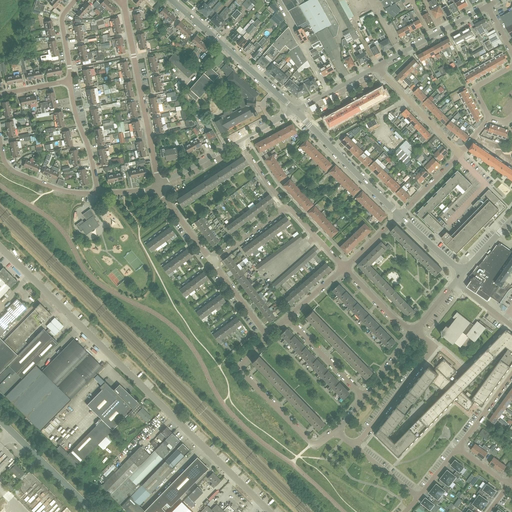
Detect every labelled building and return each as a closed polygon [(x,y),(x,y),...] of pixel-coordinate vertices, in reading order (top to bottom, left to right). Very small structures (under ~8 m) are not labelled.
[(35,6),(44,9),(45,6),(39,4),(40,1),(37,0),(35,6)] [(60,3),(56,0),(53,0),(50,4),(55,8),(60,3)] [(101,13),(107,10),(111,5),(105,0),(104,0),(101,5),(100,4),(96,8),(101,13)] [(202,13),(211,3),(213,1),(213,0),(210,0),(206,5),(202,1),(197,6),(200,9),(199,10),(202,12),(203,13),(202,13)] [(247,9),(247,8),(252,3),(248,0),(245,0),(242,4),(247,9)] [(288,11),(289,11),(299,5),(300,5),(296,0),(295,0),(285,6),(288,11)] [(303,0),(299,3),(300,5),(300,6),(308,21),(316,34),(317,33),(326,28),(310,0),(305,3),(303,0)] [(310,0),(326,28),(327,27),(331,26),(329,21),(326,17),(323,10),(317,0),(310,0)] [(317,0),(323,10),(329,6),(325,0),(317,0)] [(353,0),(341,0),(349,14),(358,9),(353,0)] [(396,4),(401,1),(400,0),(379,0),(382,1),(387,12),(394,18),(401,10),(397,7),(396,4)] [(432,0),(431,1),(434,6),(440,16),(444,14),(439,6),(439,7),(435,0),(432,0)] [(448,17),(452,15),(447,6),(448,5),(445,0),(442,0),(441,1),(445,7),(443,8),(448,17)] [(454,14),(458,11),(455,5),(456,4),(453,0),(448,0),(451,5),(449,6),(454,14)] [(213,1),(211,3),(202,13),(203,13),(203,14),(206,16),(212,10),(210,8),(215,3),(213,1)] [(440,16),(434,6),(431,1),(428,2),(432,10),(431,11),(436,19),(440,16)] [(87,3),(82,8),(86,13),(92,7),(87,3)] [(117,10),(111,5),(107,10),(112,15),(117,10)] [(289,11),(298,27),(301,25),(308,21),(300,6),(300,5),(299,5),(289,11)] [(333,13),(329,6),(323,10),(326,17),(333,13)] [(214,24),(223,14),(227,9),(225,7),(218,15),(217,15),(216,14),(210,20),(213,23),(214,23),(214,24)] [(86,13),(82,8),(76,14),(81,19),(86,13)] [(160,13),(166,18),(170,13),(164,8),(160,13)] [(227,8),(227,9),(223,14),(214,24),(215,23),(215,24),(218,27),(224,20),(227,17),(225,16),(230,11),(227,8)] [(511,8),(511,9),(511,10),(500,17),(506,28),(511,37),(511,8)] [(232,15),(236,19),(242,13),(237,9),(232,15)] [(432,21),(426,10),(423,11),(425,15),(423,16),(425,20),(427,23),(432,21)] [(376,18),(372,11),(360,18),(363,25),(376,18)] [(408,13),(412,20),(417,29),(422,26),(419,20),(416,22),(411,12),(408,13)] [(94,18),(94,19),(96,23),(103,20),(101,13),(99,15),(94,18)] [(134,14),(135,22),(142,20),(140,13),(134,14)] [(170,13),(166,18),(171,23),(172,22),(176,18),(170,13)] [(333,13),(326,17),(329,21),(336,18),(333,13)] [(282,15),(276,23),(279,25),(284,19),(282,15)] [(406,21),(406,22),(408,26),(412,32),(417,29),(412,20),(409,21),(407,17),(404,18),(406,21)] [(112,19),(113,26),(120,25),(119,18),(112,19)] [(340,25),(336,18),(329,21),(331,26),(334,31),(339,29),(340,25)] [(480,22),(486,33),(488,32),(486,28),(489,26),(485,19),(480,22)] [(143,28),(142,20),(135,22),(137,29),(143,28)] [(392,22),(398,32),(401,37),(406,35),(403,29),(400,30),(396,22),(397,21),(397,20),(392,22)] [(45,22),(47,30),(53,28),(52,21),(45,22)] [(298,27),(299,30),(296,32),(302,43),(309,40),(309,39),(316,35),(316,34),(308,21),(301,25),(298,27)] [(408,26),(406,22),(406,21),(403,22),(406,27),(403,29),(406,35),(412,32),(408,26)] [(186,27),(180,22),(175,27),(181,33),(186,27)] [(235,41),(236,40),(238,39),(241,36),(242,37),(244,35),(253,25),(250,22),(244,28),(243,29),(239,34),(236,31),(234,34),(231,37),(231,38),(232,40),(233,39),(235,41)] [(474,25),(477,30),(480,34),(482,37),(483,36),(483,35),(486,33),(480,22),(474,25)] [(74,26),(76,34),(82,33),(81,25),(74,26)] [(120,25),(113,26),(115,34),(122,33),(120,25)] [(242,38),(239,41),(237,43),(240,45),(239,46),(241,47),(242,48),(247,42),(246,40),(250,35),(256,28),(253,25),(244,35),(245,35),(243,37),(242,37),(242,38)] [(337,36),(339,29),(334,31),(331,26),(327,27),(333,38),(337,36)] [(186,27),(181,33),(187,37),(187,38),(191,33),(186,27)] [(265,69),(268,65),(272,61),(286,46),(290,50),(288,54),(291,59),(295,64),(299,69),(302,66),(307,61),(299,45),(294,38),(291,32),(289,27),(264,54),(257,62),(265,69)] [(321,41),(324,46),(332,61),(335,59),(331,51),(338,47),(333,38),(327,27),(326,28),(317,33),(321,41)] [(470,27),(465,29),(470,38),(474,35),(470,27)] [(461,32),(465,40),(470,38),(465,29),(461,32)] [(355,30),(350,33),(353,39),(358,36),(355,30)] [(380,33),(382,38),(389,49),(393,47),(389,39),(386,40),(382,32),(380,33)] [(465,40),(461,32),(456,34),(461,43),(465,40)] [(492,43),(494,47),(494,48),(502,43),(496,32),(488,36),(492,43)] [(84,40),(82,33),(76,34),(77,41),(84,40)] [(353,39),(350,33),(345,35),(344,36),(346,38),(347,41),(353,39)] [(384,51),(389,49),(382,38),(380,33),(378,34),(383,43),(380,44),(384,51)] [(456,45),(461,43),(456,34),(452,37),(456,45)] [(270,35),(266,40),(262,44),(264,46),(269,42),(268,41),(272,36),(270,35)] [(192,41),(197,47),(202,42),(196,36),(193,39),(192,41)] [(189,39),(187,38),(187,37),(185,39),(183,42),(182,41),(180,44),(183,46),(185,44),(189,39)] [(111,40),(112,43),(114,42),(115,47),(117,46),(124,45),(123,38),(116,39),(111,40)] [(449,38),(443,41),(449,52),(451,51),(449,46),(452,44),(449,38)] [(146,40),(139,42),(141,49),(147,48),(146,40)] [(49,42),(50,49),(57,48),(56,41),(49,42)] [(312,45),(314,49),(317,48),(320,46),(321,48),(324,46),(321,41),(320,41),(312,45)] [(368,45),(370,49),(374,56),(380,53),(376,46),(374,42),(373,41),(370,42),(371,44),(368,45)] [(446,51),(447,53),(449,56),(451,55),(449,52),(443,41),(438,44),(442,50),(443,53),(446,51)] [(207,47),(202,42),(197,47),(203,52),(205,50),(207,47)] [(254,48),(257,50),(261,45),(257,42),(254,45),(250,42),(244,49),(249,54),(254,48)] [(438,44),(433,47),(436,53),(442,50),(438,44)] [(80,54),(86,53),(85,45),(78,46),(80,54)] [(124,45),(117,46),(119,54),(126,53),(124,45)] [(256,60),(257,59),(261,55),(259,53),(264,48),(262,46),(252,57),(253,57),(254,58),(254,59),(255,60),(256,60)] [(357,47),(359,50),(365,62),(369,59),(365,52),(362,53),(359,46),(357,47)] [(360,64),(365,62),(359,50),(357,47),(355,48),(359,55),(356,57),(360,64)] [(431,56),(436,53),(433,47),(428,49),(431,56)] [(59,56),(57,48),(50,49),(48,50),(49,56),(41,57),(42,63),(51,61),(51,60),(52,61),(58,59),(58,56),(59,56)] [(431,64),(428,57),(431,56),(428,49),(423,52),(426,58),(427,60),(429,63),(430,65),(431,65),(431,64)] [(99,50),(96,51),(97,57),(95,57),(96,61),(104,59),(103,52),(102,52),(101,50),(99,50)] [(90,52),(86,53),(80,54),(81,61),(88,60),(92,59),(92,58),(93,58),(91,51),(90,52)] [(352,66),(355,65),(353,61),(354,61),(351,57),(349,52),(346,53),(349,58),(345,60),(349,68),(350,67),(351,68),(352,67),(352,66)] [(423,52),(418,55),(418,56),(421,61),(424,60),(426,58),(423,52)] [(497,56),(502,64),(507,61),(505,58),(507,57),(505,54),(503,55),(502,53),(497,56)] [(174,54),(169,59),(176,65),(177,65),(182,70),(181,70),(189,77),(194,72),(190,69),(191,67),(179,55),(178,57),(174,54)] [(324,55),(321,57),(327,68),(329,73),(334,70),(330,63),(328,64),(325,59),(326,59),(324,55)] [(497,56),(491,59),(496,67),(502,64),(497,56)] [(324,76),(329,73),(327,68),(321,57),(318,58),(320,62),(321,61),(324,66),(320,68),(324,76)] [(414,59),(410,63),(415,68),(416,70),(418,72),(420,74),(422,73),(419,69),(421,67),(419,64),(414,59)] [(491,71),(496,67),(491,59),(486,62),(491,71)] [(121,63),(122,70),(129,69),(127,61),(121,63)] [(307,61),(302,66),(304,70),(310,66),(307,61)] [(486,62),(480,65),(485,74),(491,71),(486,62)] [(254,116),(257,114),(256,111),(255,111),(254,110),(254,109),(255,109),(256,98),(255,98),(256,97),(257,96),(260,93),(256,90),(255,91),(234,73),(235,71),(226,63),(220,70),(228,76),(225,80),(242,95),(239,98),(235,98),(235,104),(238,104),(241,108),(233,112),(231,109),(223,113),(224,114),(218,117),(219,119),(214,122),(220,133),(228,129),(253,115),(254,116)] [(269,72),(271,74),(278,65),(276,63),(274,65),(272,64),(267,70),(267,71),(269,73),(269,72)] [(410,63),(406,67),(410,72),(415,68),(410,63)] [(280,67),(278,65),(271,74),(272,75),(274,77),(274,76),(275,77),(277,75),(280,71),(278,69),(280,67)] [(480,65),(475,68),(480,77),(485,74),(480,65)] [(61,67),(53,69),(55,75),(62,74),(61,67)] [(217,74),(210,67),(204,73),(203,73),(204,74),(190,89),(189,89),(190,90),(187,93),(196,101),(199,98),(200,98),(199,98),(213,82),(214,82),(213,82),(219,75),(217,74)] [(411,77),(413,75),(410,72),(406,67),(402,71),(406,76),(408,78),(412,82),(413,81),(412,80),(410,78),(411,77)] [(84,78),(91,77),(95,76),(94,68),(83,70),(84,78)] [(475,68),(469,71),(474,80),(480,77),(475,68)] [(55,75),(53,69),(46,70),(47,77),(55,75)] [(130,76),(129,69),(122,70),(124,78),(130,76)] [(41,71),(33,73),(35,79),(42,78),(41,71)] [(281,71),(277,75),(275,78),(276,78),(276,79),(277,80),(278,80),(279,81),(285,75),(281,71)] [(412,82),(408,78),(406,76),(402,71),(397,76),(402,81),(403,79),(410,86),(408,87),(411,90),(415,86),(412,83),(413,83),(412,82)] [(467,84),(474,80),(469,71),(464,74),(467,80),(465,81),(467,84)] [(27,81),(35,79),(33,73),(26,74),(27,81)] [(283,84),(284,84),(291,76),(287,73),(285,75),(279,81),(281,82),(280,83),(282,84),(283,84)] [(21,75),(14,77),(15,83),(22,82),(21,75)] [(7,85),(15,83),(14,77),(6,78),(7,85)] [(93,84),(91,77),(84,78),(86,85),(93,84)] [(314,78),(314,77),(312,78),(312,79),(312,80),(310,81),(314,89),(316,88),(318,87),(318,86),(319,86),(321,84),(318,80),(316,82),(314,78)] [(288,89),(294,83),(294,82),(296,80),(294,79),(292,81),(290,79),(285,86),(285,87),(287,88),(288,89)] [(305,83),(309,90),(310,91),(311,91),(313,90),(312,89),(314,89),(310,81),(305,83)] [(105,94),(111,93),(110,86),(109,83),(103,85),(105,94)] [(163,91),(161,83),(155,85),(156,92),(163,91)] [(294,83),(288,89),(290,91),(291,92),(292,92),(292,93),(298,86),(294,83)] [(110,86),(111,93),(118,92),(118,90),(116,90),(115,85),(110,86)] [(299,98),(301,96),(299,91),(302,89),(300,87),(301,86),(301,85),(299,86),(300,87),(299,87),(298,86),(292,93),(293,93),(293,94),(294,95),(295,95),(295,96),(297,98),(297,97),(298,97),(299,98)] [(304,85),(301,86),(300,87),(302,89),(299,91),(301,96),(303,95),(304,94),(305,94),(308,92),(305,88),(304,85)] [(464,91),(460,93),(458,94),(461,99),(469,95),(465,87),(463,89),(464,91)] [(382,88),(374,92),(379,101),(388,96),(385,91),(384,92),(382,88)] [(414,93),(418,97),(424,91),(423,91),(422,90),(421,91),(418,88),(414,93)] [(134,96),(133,89),(126,90),(128,98),(134,96)] [(424,91),(418,97),(422,101),(427,97),(424,94),(426,93),(424,92),(424,91)] [(47,94),(48,101),(55,100),(54,92),(47,94)] [(171,101),(175,100),(174,96),(175,96),(175,92),(166,93),(167,98),(170,97),(171,101)] [(363,110),(379,101),(374,92),(367,96),(363,98),(358,101),(363,110)] [(461,99),(464,105),(472,100),(469,95),(461,99)] [(35,96),(28,98),(29,104),(37,103),(35,96)] [(95,96),(88,98),(90,105),(96,104),(95,96)] [(22,106),(29,104),(28,98),(20,99),(22,106)] [(433,101),(433,100),(432,100),(431,101),(428,98),(423,103),(427,107),(433,101)] [(433,101),(427,107),(432,111),(436,107),(434,104),(435,103),(438,101),(436,100),(435,98),(433,100),(433,101)] [(55,100),(48,101),(39,103),(41,108),(41,111),(42,113),(44,112),(44,108),(50,107),(50,109),(57,107),(55,100)] [(472,100),(464,105),(467,110),(475,106),(472,100)] [(129,103),(130,110),(137,109),(135,101),(129,103)] [(358,101),(351,105),(350,105),(350,106),(349,107),(348,106),(348,107),(347,107),(348,107),(342,110),(347,119),(363,110),(358,101)] [(201,112),(208,118),(209,119),(210,117),(195,104),(194,106),(201,112)] [(467,110),(470,116),(478,111),(475,106),(467,110)] [(442,110),(441,109),(440,108),(439,109),(436,107),(432,111),(436,115),(442,110)] [(91,110),(92,118),(99,116),(97,109),(91,110)] [(138,116),(137,109),(130,110),(132,117),(138,116)] [(402,113),(406,118),(410,113),(406,109),(402,113)] [(339,123),(347,119),(342,110),(336,114),(335,114),(334,114),(335,115),(333,116),(332,115),(332,116),(326,119),(330,128),(339,123)] [(442,110),(436,115),(440,120),(445,115),(443,113),(444,112),(442,111),(442,110)] [(473,121),(475,120),(476,122),(479,120),(478,119),(481,117),(478,111),(470,116),(473,121)] [(55,113),(57,120),(63,119),(62,112),(55,113)] [(205,122),(208,118),(201,112),(198,116),(205,122)] [(410,113),(406,118),(410,122),(415,118),(410,113)] [(445,115),(440,120),(444,124),(449,119),(450,118),(452,117),(450,115),(448,117),(447,118),(445,115)] [(408,128),(410,130),(419,122),(415,118),(410,122),(412,124),(408,128)] [(65,127),(63,119),(57,120),(58,128),(65,127)] [(374,119),(366,123),(369,128),(377,124),(374,119)] [(446,126),(451,130),(455,125),(458,122),(456,120),(455,122),(454,122),(454,123),(451,121),(446,126)] [(6,123),(8,130),(14,129),(18,128),(17,121),(6,123)] [(123,122),(122,122),(116,123),(118,133),(123,132),(125,132),(123,122)] [(423,126),(419,122),(410,130),(412,132),(416,128),(419,130),(423,126)] [(209,141),(216,137),(213,131),(210,125),(209,125),(208,124),(206,125),(209,130),(208,130),(209,131),(205,133),(209,141)] [(283,129),(272,135),(271,135),(268,136),(269,137),(255,144),(259,152),(262,151),(266,159),(264,160),(278,181),(286,176),(272,155),(269,156),(265,150),(290,136),(297,132),(292,124),(286,128),(285,127),(284,128),(283,128),(283,129)] [(488,134),(494,136),(497,126),(491,124),(490,128),(488,128),(487,131),(488,131),(488,134)] [(455,125),(451,130),(456,134),(460,129),(455,125)] [(417,137),(419,139),(427,130),(423,126),(419,130),(421,133),(417,137)] [(500,137),(502,128),(497,126),(494,136),(500,137)] [(358,127),(350,132),(355,137),(361,130),(358,127)] [(502,128),(500,137),(506,139),(509,130),(502,128)] [(95,130),(96,138),(103,136),(101,129),(95,130)] [(460,138),(465,132),(465,131),(465,130),(464,130),(463,131),(460,129),(456,134),(460,138)] [(421,141),(425,137),(427,139),(431,135),(427,130),(419,139),(421,141)] [(63,132),(64,140),(71,138),(69,131),(63,132)] [(403,138),(402,137),(396,131),(394,133),(400,139),(401,140),(403,138)] [(124,139),(123,132),(118,133),(120,144),(125,142),(135,140),(134,137),(124,139)] [(465,132),(460,138),(465,141),(469,136),(465,132)] [(36,141),(36,145),(40,144),(39,135),(30,136),(31,140),(31,141),(36,141)] [(104,144),(103,136),(96,138),(98,145),(104,144)] [(347,136),(346,137),(341,142),(346,146),(351,140),(347,136)] [(71,138),(64,140),(66,147),(73,146),(71,138)] [(192,143),(194,149),(201,145),(198,140),(192,143)] [(300,147),(313,159),(319,152),(314,147),(314,146),(313,145),(312,145),(306,140),(300,147)] [(346,146),(350,150),(356,144),(351,140),(346,146)] [(10,143),(12,150),(18,149),(17,141),(10,143)] [(358,141),(356,144),(350,150),(354,154),(363,145),(358,141)] [(406,141),(400,147),(409,157),(410,158),(414,155),(412,153),(408,149),(411,146),(406,141)] [(473,154),(474,154),(479,146),(474,142),(468,150),(472,153),(471,153),(473,154)] [(188,153),(194,149),(192,143),(184,147),(188,153)] [(438,150),(444,156),(448,151),(446,149),(447,148),(444,144),(438,150)] [(354,154),(358,158),(364,152),(362,151),(365,148),(363,145),(354,154)] [(440,160),(444,156),(438,150),(433,146),(431,148),(435,153),(434,154),(440,160)] [(492,155),(479,146),(474,154),(479,158),(481,159),(487,163),(492,155)] [(169,148),(164,149),(160,149),(161,153),(162,157),(164,156),(164,158),(166,158),(166,161),(177,159),(176,154),(178,153),(177,147),(174,148),(174,149),(169,150),(169,148)] [(392,155),(395,157),(403,165),(410,158),(409,157),(400,147),(392,155)] [(99,150),(100,157),(107,156),(105,149),(99,150)] [(144,149),(138,150),(139,158),(146,157),(144,149)] [(71,152),(72,159),(79,157),(77,150),(71,152)] [(319,152),(313,159),(325,171),(332,165),(326,159),(327,159),(326,158),(325,157),(324,157),(319,152)] [(368,156),(364,152),(358,158),(362,162),(368,156)] [(423,156),(427,159),(435,168),(439,163),(434,158),(431,155),(429,158),(425,154),(423,156)] [(494,168),(500,172),(505,164),(492,155),(487,163),(492,167),(494,168)] [(108,164),(107,156),(100,157),(102,165),(108,164)] [(177,199),(177,200),(182,207),(183,209),(214,188),(215,190),(219,187),(218,185),(249,165),(248,163),(243,156),(242,156),(243,157),(241,159),(240,158),(233,162),(234,164),(231,165),(230,164),(231,166),(228,167),(227,166),(221,171),(221,172),(219,174),(218,172),(218,173),(218,174),(216,176),(215,174),(211,177),(212,177),(209,179),(208,179),(205,181),(206,182),(203,184),(202,183),(203,184),(200,186),(199,185),(192,189),(193,191),(191,192),(190,191),(189,191),(190,193),(188,194),(187,193),(180,198),(181,199),(178,201),(177,199)] [(373,161),(368,156),(362,162),(367,167),(373,161)] [(79,157),(72,159),(74,166),(80,165),(79,157)] [(431,172),(435,168),(427,159),(423,164),(425,166),(431,172)] [(24,166),(31,169),(33,163),(26,160),(24,166)] [(369,167),(373,171),(379,165),(375,161),(369,167)] [(33,163),(31,169),(38,172),(40,166),(36,164),(33,163)] [(505,176),(507,177),(511,180),(511,169),(505,164),(500,172),(505,175),(505,176)] [(329,172),(341,184),(348,177),(342,172),(343,172),(342,171),(342,170),(341,170),(340,170),(335,165),(332,169),(329,172)] [(383,170),(379,165),(373,171),(377,176),(383,170)] [(42,174),(50,177),(52,171),(48,169),(45,168),(44,169),(42,174)] [(418,168),(417,170),(425,178),(429,174),(423,168),(421,171),(418,168)] [(79,170),(80,178),(87,177),(85,169),(79,170)] [(145,169),(138,170),(139,177),(146,175),(145,169)] [(377,176),(382,180),(387,174),(383,170),(377,176)] [(416,181),(418,179),(421,182),(425,178),(417,170),(413,174),(411,173),(410,175),(412,177),(414,179),(416,181)] [(423,206),(418,211),(419,212),(417,215),(426,223),(427,222),(431,225),(430,227),(435,232),(436,231),(438,233),(444,227),(447,224),(442,219),(440,222),(431,213),(458,184),(465,191),(472,184),(458,170),(455,173),(456,175),(452,178),(451,177),(446,183),(447,184),(443,188),(442,187),(436,192),(438,194),(434,197),(433,196),(427,202),(428,203),(425,207),(423,206)] [(59,173),(52,171),(50,177),(57,180),(59,173)] [(122,173),(115,175),(116,181),(124,180),(122,173)] [(382,180),(386,184),(392,178),(387,174),(382,180)] [(109,183),(116,181),(115,175),(107,176),(109,183)] [(87,177),(80,178),(82,186),(88,184),(87,177)] [(356,193),(360,189),(355,184),(355,183),(354,182),(353,182),(348,177),(341,184),(353,196),(356,193)] [(386,184),(390,188),(396,182),(392,178),(386,184)] [(282,186),(294,198),(301,192),(290,179),(282,186)] [(390,188),(394,192),(398,189),(400,186),(396,182),(390,188)] [(396,194),(400,198),(406,192),(402,188),(396,194)] [(441,238),(445,242),(454,250),(453,251),(456,253),(457,254),(486,224),(488,226),(489,224),(490,225),(493,222),(492,221),(507,207),(493,193),(492,193),(491,192),(492,192),(489,189),(481,198),(483,200),(481,203),(478,200),(473,206),(476,209),(476,208),(477,209),(451,236),(447,232),(441,238)] [(367,196),(362,191),(355,198),(368,210),(374,203),(369,198),(369,197),(368,196),(367,196)] [(313,204),(301,192),(294,198),(306,211),(313,204)] [(406,192),(400,198),(405,202),(410,196),(407,193),(406,192)] [(264,198),(269,204),(274,201),(268,193),(266,195),(267,196),(264,198)] [(264,208),(269,204),(264,198),(260,202),(264,208)] [(260,202),(255,205),(259,212),(264,208),(260,202)] [(380,222),(387,215),(381,210),(382,210),(381,209),(380,208),(379,208),(374,203),(368,210),(374,216),(380,222)] [(255,215),(259,212),(255,205),(250,209),(255,215)] [(307,212),(319,225),(326,219),(314,206),(307,212)] [(83,216),(87,221),(84,223),(82,220),(75,225),(81,232),(83,230),(86,234),(98,225),(94,219),(94,218),(94,216),(95,215),(90,209),(83,214),(83,216)] [(250,209),(245,213),(250,219),(255,215),(250,209)] [(245,222),(250,219),(245,213),(240,216),(245,222)] [(245,222),(240,216),(236,220),(240,226),(245,222)] [(286,227),(291,223),(286,216),(283,218),(281,217),(279,218),(281,220),(286,227)] [(195,222),(198,227),(205,222),(201,217),(195,222)] [(337,231),(326,219),(319,225),(331,237),(337,231)] [(235,229),(240,226),(236,220),(231,223),(235,229)] [(281,230),(286,227),(281,220),(278,222),(276,220),(274,222),(276,224),(281,230)] [(208,227),(205,222),(198,227),(202,232),(208,227)] [(230,233),(235,229),(231,223),(226,227),(230,233)] [(364,223),(352,235),(359,242),(371,230),(364,223)] [(276,234),(281,230),(276,224),(273,226),(271,224),(269,225),(271,227),(276,234)] [(396,237),(397,239),(404,232),(397,225),(390,232),(396,237)] [(166,231),(165,231),(169,237),(175,233),(170,227),(168,229),(166,227),(164,229),(166,231)] [(206,237),(212,232),(213,231),(212,229),(210,230),(208,227),(202,232),(206,237)] [(265,229),(266,231),(271,238),(276,234),(271,227),(268,229),(266,227),(265,229)] [(165,240),(169,237),(165,231),(163,233),(161,231),(159,232),(161,234),(160,235),(165,240)] [(266,241),(271,238),(266,231),(263,233),(261,231),(260,232),(261,234),(266,241)] [(215,237),(212,232),(206,237),(209,242),(215,237)] [(404,232),(397,239),(405,247),(412,240),(404,232)] [(255,236),(256,238),(262,245),(266,241),(261,234),(259,236),(257,235),(255,236)] [(156,235),(154,236),(156,238),(155,238),(160,244),(165,240),(160,235),(158,236),(156,235)] [(346,254),(359,242),(352,235),(340,246),(340,247),(339,247),(346,254)] [(209,242),(213,246),(219,242),(215,237),(209,242)] [(155,248),(160,244),(155,238),(153,240),(151,238),(150,239),(151,242),(155,248)] [(252,238),(250,240),(252,242),(257,248),(262,245),(256,238),(254,240),(252,238)] [(284,245),(288,250),(290,248),(286,243),(286,244),(283,240),(282,241),(284,245)] [(405,247),(413,254),(419,247),(412,240),(405,247)] [(151,251),(155,248),(151,242),(148,244),(146,242),(145,243),(146,245),(147,246),(151,251)] [(257,248),(252,242),(249,244),(247,242),(245,243),(247,245),(252,252),(254,255),(259,251),(257,248)] [(358,265),(365,273),(409,318),(418,310),(416,307),(413,310),(370,265),(374,261),(378,264),(384,258),(381,255),(388,248),(389,250),(392,247),(388,244),(386,246),(382,242),(358,265)] [(511,251),(500,243),(497,246),(493,251),(492,251),(487,256),(484,261),(483,261),(478,266),(474,272),(473,271),(468,277),(471,279),(471,280),(470,282),(469,283),(467,286),(467,287),(487,301),(488,301),(487,300),(489,297),(490,297),(499,285),(495,283),(499,277),(510,285),(511,282),(511,251)] [(244,247),(242,245),(240,247),(242,249),(247,256),(252,252),(247,245),(244,247)] [(421,261),(427,255),(419,247),(413,254),(421,261)] [(313,257),(317,253),(313,248),(308,252),(313,257)] [(182,250),(180,251),(182,253),(187,260),(192,256),(187,249),(184,251),(182,250)] [(313,257),(308,252),(304,256),(308,261),(313,257)] [(182,264),(187,260),(182,253),(179,255),(177,253),(176,255),(177,257),(182,264)] [(223,260),(226,265),(233,260),(229,255),(223,260)] [(427,255),(421,261),(428,269),(435,262),(427,255)] [(304,265),(308,261),(304,256),(299,260),(304,265)] [(175,259),(172,257),(171,258),(172,260),(172,261),(177,267),(182,264),(177,257),(175,259)] [(170,262),(168,260),(166,262),(168,264),(167,264),(172,271),(177,267),(172,261),(170,262)] [(233,260),(226,265),(230,270),(236,265),(233,260)] [(304,265),(299,260),(295,264),(299,269),(304,265)] [(259,271),(261,270),(258,264),(256,262),(252,265),(254,267),(255,266),(259,271)] [(428,269),(430,271),(436,276),(442,270),(435,262),(428,269)] [(326,273),(331,269),(326,263),(321,267),(326,273)] [(167,275),(172,271),(167,264),(165,266),(163,264),(161,266),(163,268),(162,268),(167,275)] [(294,273),(299,269),(295,264),(290,268),(294,273)] [(230,270),(234,275),(240,270),(236,265),(230,270)] [(3,267),(0,270),(0,277),(11,288),(17,281),(3,267)] [(322,277),(326,273),(321,267),(317,271),(322,277)] [(286,272),(290,277),(294,273),(290,268),(286,272)] [(234,275),(237,280),(243,275),(240,270),(234,275)] [(317,281),(322,277),(317,271),(312,275),(317,281)] [(199,272),(197,273),(199,276),(198,276),(204,283),(206,281),(208,283),(209,282),(210,284),(212,283),(204,272),(201,274),(199,272)] [(285,281),(290,277),(286,272),(281,276),(285,281)] [(241,285),(247,280),(243,275),(237,280),(241,285)] [(308,279),(313,285),(317,281),(312,275),(308,279)] [(198,286),(204,283),(198,276),(196,278),(194,276),(192,277),(194,279),(193,280),(198,286)] [(281,285),(285,281),(281,276),(276,280),(281,285)] [(0,277),(0,298),(11,288),(0,277)] [(511,282),(510,285),(499,277),(495,283),(499,285),(490,297),(500,303),(508,291),(510,289),(511,289),(511,287),(511,282)] [(194,290),(198,286),(193,280),(191,281),(189,279),(188,281),(189,283),(194,290)] [(308,289),(313,285),(308,279),(303,283),(308,289)] [(241,285),(244,289),(251,285),(247,280),(241,285)] [(276,289),(281,285),(276,280),(272,284),(276,289)] [(184,286),(189,293),(194,290),(189,283),(186,285),(184,283),(183,284),(184,286)] [(308,289),(303,283),(299,287),(304,293),(308,289)] [(350,296),(339,284),(333,291),(337,295),(335,297),(337,300),(340,298),(344,302),(350,296)] [(244,289),(248,294),(254,290),(251,285),(244,289)] [(184,297),(189,293),(184,286),(182,288),(180,287),(178,288),(179,290),(184,297)] [(299,296),(304,293),(299,287),(294,291),(299,296)] [(254,290),(248,294),(252,299),(258,294),(254,290)] [(299,296),(294,291),(289,295),(295,300),(299,296)] [(227,304),(225,301),(220,294),(218,296),(216,295),(214,296),(215,298),(220,305),(223,303),(224,306),(227,304)] [(252,299),(255,304),(262,299),(258,294),(252,299)] [(290,304),(295,300),(289,295),(285,299),(290,304)] [(351,309),(355,314),(362,308),(350,296),(344,302),(348,307),(346,309),(349,312),(351,309)] [(0,335),(5,330),(17,319),(27,308),(24,305),(24,304),(24,303),(24,302),(23,302),(22,302),(21,302),(17,298),(7,309),(8,310),(0,317),(0,335)] [(216,308),(220,305),(215,298),(213,300),(211,298),(209,300),(211,302),(210,302),(216,308)] [(265,304),(262,299),(255,304),(259,309),(265,304)] [(211,312),(216,308),(210,302),(208,304),(206,302),(204,303),(206,305),(211,312)] [(35,309),(14,331),(24,341),(51,313),(40,303),(34,308),(35,309)] [(259,309),(262,314),(269,309),(265,304),(259,309)] [(201,309),(206,316),(211,312),(206,305),(203,307),(201,306),(199,307),(201,309)] [(373,320),(362,308),(355,314),(360,318),(357,321),(360,324),(363,321),(367,326),(373,320)] [(201,319),(206,316),(201,309),(198,311),(196,309),(194,310),(196,313),(201,319)] [(262,314),(266,318),(272,314),(269,309),(262,314)] [(305,317),(332,345),(365,379),(372,372),(312,311),(305,317)] [(475,342),(486,328),(479,322),(477,321),(474,325),(457,312),(453,318),(455,319),(449,327),(446,326),(443,330),(442,331),(441,330),(442,331),(441,332),(441,333),(441,334),(442,335),(442,336),(442,337),(443,336),(453,344),(455,343),(473,357),(461,347),(469,337),(475,342)] [(272,314),(266,318),(270,323),(276,318),(272,314)] [(242,323),(237,317),(234,319),(232,317),(231,318),(232,320),(232,321),(237,328),(242,323)] [(486,328),(492,333),(496,327),(483,317),(479,322),(486,328)] [(46,325),(49,328),(46,331),(48,334),(50,332),(51,330),(56,334),(64,326),(58,320),(56,322),(53,319),(46,325)] [(374,333),(378,337),(385,331),(373,320),(367,326),(371,330),(368,332),(371,335),(374,333)] [(232,331),(237,328),(232,321),(229,323),(227,321),(226,322),(227,324),(227,325),(232,331)] [(227,334),(232,331),(227,325),(225,326),(223,324),(221,326),(223,328),(222,328),(227,334)] [(222,338),(227,334),(222,328),(220,330),(218,328),(216,329),(218,331),(222,338)] [(34,356),(52,337),(48,334),(46,331),(43,329),(25,347),(34,356)] [(287,329),(280,335),(284,339),(282,342),(285,345),(287,342),(292,347),(298,341),(287,329)] [(386,421),(384,423),(384,424),(381,426),(380,429),(379,429),(377,431),(375,434),(377,436),(397,455),(398,457),(401,455),(401,454),(406,449),(408,447),(409,446),(411,444),(413,442),(416,439),(418,437),(421,434),(423,432),(425,429),(428,427),(430,424),(432,422),(433,422),(435,420),(437,417),(438,417),(440,415),(442,412),(445,410),(447,407),(450,405),(452,402),(455,399),(457,400),(456,401),(468,411),(472,405),(474,403),(472,401),(473,400),(475,402),(479,404),(481,406),(483,403),(485,401),(486,400),(488,398),(490,395),(492,392),(494,390),(494,389),(496,387),(498,384),(500,381),(502,378),(504,375),(506,373),(506,372),(508,370),(510,367),(511,364),(511,333),(506,330),(494,342),(492,344),(489,347),(487,349),(485,351),(482,354),(480,356),(477,359),(475,362),(472,364),(470,366),(468,369),(464,372),(460,377),(455,372),(457,371),(444,359),(436,367),(436,368),(434,371),(429,367),(423,374),(420,377),(418,380),(416,383),(414,385),(412,388),(410,391),(407,394),(405,396),(403,399),(401,402),(399,405),(397,407),(394,410),(392,412),(392,413),(390,416),(388,418),(386,421)] [(14,331),(4,341),(0,337),(0,372),(27,344),(24,341),(14,331)] [(213,335),(218,342),(222,338),(218,331),(215,333),(213,331),(211,333),(213,335)] [(396,343),(385,331),(378,337),(382,342),(380,344),(383,347),(385,345),(390,349),(396,343)] [(52,337),(34,356),(17,374),(21,378),(22,379),(58,343),(52,337)] [(40,430),(102,367),(73,339),(41,372),(35,366),(5,397),(40,430)] [(299,354),(303,358),(310,352),(298,341),(292,347),(296,351),(293,354),(296,356),(299,354)] [(34,356),(25,347),(8,365),(17,374),(34,356)] [(321,364),(310,352),(303,358),(307,363),(305,365),(307,368),(310,366),(314,370),(321,364)] [(252,363),(256,367),(257,368),(286,398),(313,426),(318,430),(324,424),(258,356),(252,363)] [(321,377),(325,382),(332,376),(321,364),(314,370),(318,375),(316,377),(319,380),(321,377)] [(17,374),(9,366),(8,365),(0,374),(0,391),(4,395),(21,378),(17,374)] [(333,389),(337,393),(344,387),(332,376),(325,382),(330,386),(327,389),(330,391),(333,389)] [(102,420),(102,419),(108,425),(110,423),(114,427),(133,409),(132,408),(137,403),(125,391),(124,391),(121,388),(119,390),(117,388),(114,391),(105,382),(100,387),(102,390),(87,405),(102,420)] [(349,393),(344,387),(337,393),(341,398),(339,400),(340,402),(349,393)] [(505,409),(509,404),(504,400),(500,405),(505,409)] [(145,406),(140,402),(127,415),(131,418),(137,413),(146,421),(145,422),(148,425),(152,421),(149,418),(150,417),(151,416),(143,409),(145,406)] [(501,414),(505,409),(500,405),(496,410),(501,414)] [(501,414),(496,410),(493,415),(498,419),(501,414)] [(494,424),(498,419),(493,415),(489,420),(494,424)] [(79,464),(114,427),(110,423),(108,425),(102,419),(102,420),(68,454),(79,464)] [(166,437),(171,432),(166,427),(157,436),(162,441),(166,437)] [(488,440),(491,435),(483,429),(479,434),(488,440)] [(150,455),(128,477),(124,481),(110,495),(121,506),(130,497),(135,492),(132,489),(163,458),(162,458),(180,440),(172,433),(150,455)] [(165,461),(172,468),(190,450),(182,443),(165,461)] [(479,444),(478,446),(475,444),(471,450),(477,454),(481,448),(482,447),(479,444)] [(482,447),(481,448),(477,454),(483,459),(488,453),(485,451),(487,448),(483,445),(482,447)] [(105,483),(102,485),(101,486),(110,495),(128,477),(150,455),(140,446),(118,469),(105,483)] [(497,449),(495,449),(492,454),(494,455),(494,456),(500,448),(498,447),(497,449)] [(489,463),(496,468),(500,461),(494,457),(489,463)] [(165,511),(162,508),(167,503),(170,507),(208,469),(207,467),(207,466),(205,466),(202,463),(197,458),(196,458),(144,511),(143,511),(165,511)] [(455,472),(460,476),(462,473),(461,472),(465,468),(463,466),(463,465),(460,463),(460,464),(455,460),(451,465),(457,470),(455,472)] [(173,469),(172,468),(165,461),(154,472),(162,480),(173,469)] [(506,466),(500,461),(496,468),(502,472),(506,466)] [(100,478),(105,483),(118,469),(111,462),(101,472),(104,474),(100,478)] [(9,469),(10,470),(19,479),(21,477),(24,474),(24,473),(21,470),(16,465),(14,463),(9,469)] [(444,475),(453,482),(456,478),(458,479),(460,476),(455,472),(453,475),(447,470),(444,475)] [(154,472),(141,485),(150,493),(162,480),(154,472)] [(213,488),(220,481),(212,473),(208,477),(213,482),(210,485),(213,488)] [(476,476),(473,474),(467,482),(470,484),(476,476)] [(477,474),(476,476),(470,484),(473,486),(481,476),(477,474)] [(444,486),(449,490),(451,487),(450,486),(453,482),(444,475),(440,479),(446,484),(444,486)] [(433,489),(442,496),(446,492),(447,493),(449,490),(444,486),(442,489),(436,484),(433,489)] [(484,494),(486,492),(492,496),(496,491),(491,487),(492,487),(489,485),(488,485),(486,484),(483,489),(481,488),(479,491),(484,494)] [(141,485),(135,492),(130,497),(139,505),(150,494),(150,493),(141,485)] [(195,503),(193,501),(203,492),(197,486),(184,500),(191,507),(195,503)] [(433,500),(438,504),(440,501),(439,500),(442,496),(433,489),(429,493),(435,498),(433,500)] [(475,499),(485,506),(488,501),(482,497),(484,494),(479,491),(477,494),(478,495),(475,499)] [(127,511),(143,511),(144,511),(139,505),(130,497),(121,506),(127,511)] [(426,498),(422,503),(431,510),(435,506),(436,507),(438,504),(433,500),(431,503),(426,498)] [(462,501),(459,498),(454,505),(457,507),(462,501)] [(475,499),(472,503),(471,502),(469,505),(474,508),(475,506),(482,510),(485,506),(475,499)] [(192,511),(181,501),(170,511),(192,511)]
